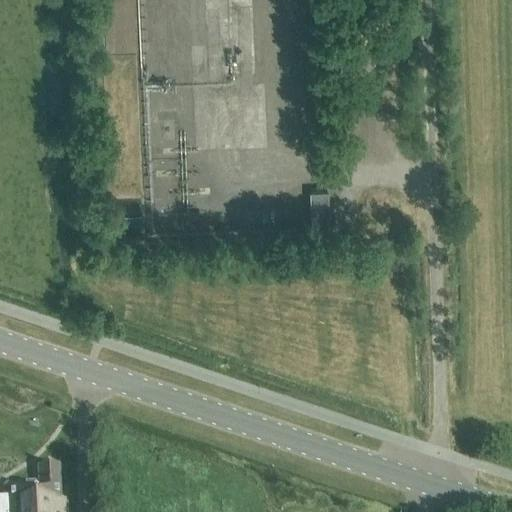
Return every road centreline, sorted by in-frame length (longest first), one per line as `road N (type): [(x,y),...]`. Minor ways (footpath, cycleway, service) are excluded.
road 1 (tertiary): [(511,511),(0,345)]
road 2 (track): [(424,0),(430,179)]
